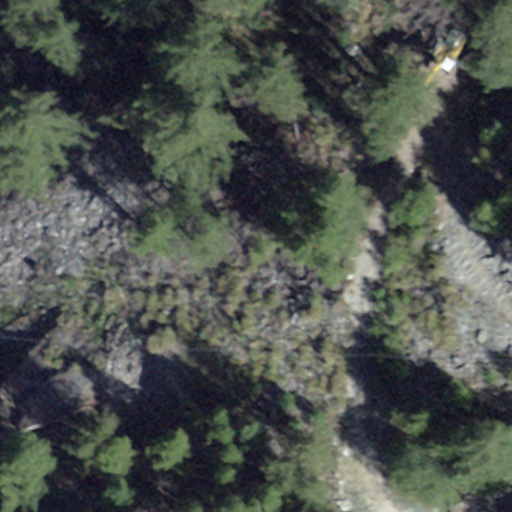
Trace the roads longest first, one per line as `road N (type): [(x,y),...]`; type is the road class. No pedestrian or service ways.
road 1 (track): [(439,78),(365,231),(345,384),(360,481),(375,511)]
road 2 (track): [(439,78),(511,305)]
